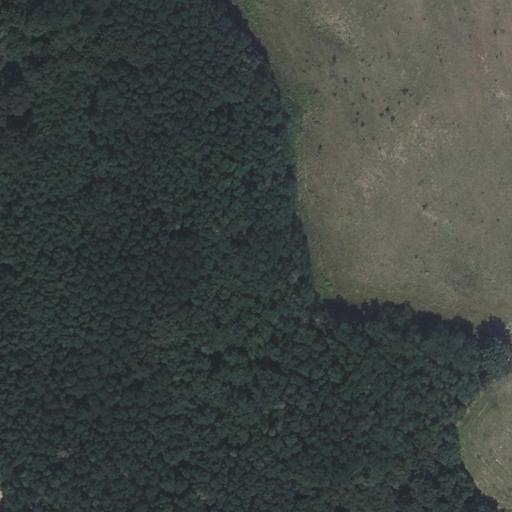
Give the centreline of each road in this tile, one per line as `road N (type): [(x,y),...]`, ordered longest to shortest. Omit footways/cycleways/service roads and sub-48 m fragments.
road 1 (track): [(14,505),(7,470),(39,417),(83,235),(92,141)]
road 2 (track): [(294,511),(428,440)]
